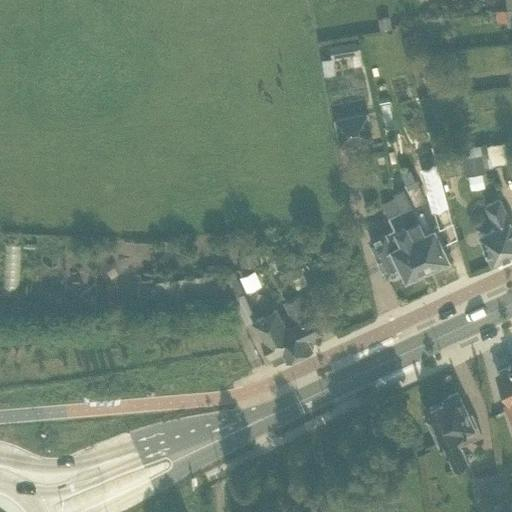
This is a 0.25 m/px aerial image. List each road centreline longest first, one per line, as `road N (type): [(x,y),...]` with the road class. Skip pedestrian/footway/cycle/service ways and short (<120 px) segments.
road 1 (tertiary): [(216,439),(511,303)]
road 2 (tertiary): [(98,511),(171,476),(216,439)]
road 3 (primary): [(121,458),(42,472),(0,455)]
